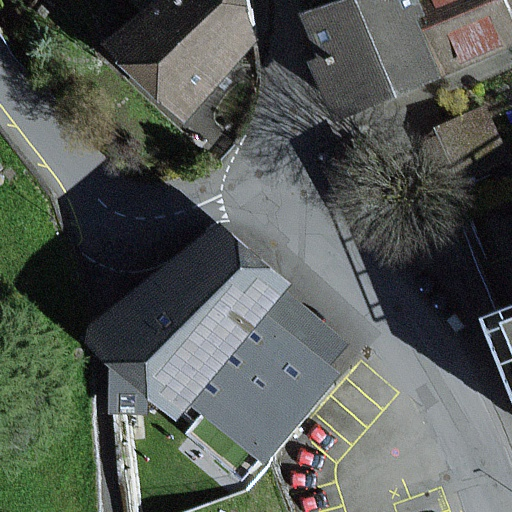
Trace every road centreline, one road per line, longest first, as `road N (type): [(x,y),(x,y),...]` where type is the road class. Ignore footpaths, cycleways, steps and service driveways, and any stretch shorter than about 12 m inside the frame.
road 1 (residential): [(489,511),(344,273),(256,192)]
road 2 (residential): [(256,192),(179,212),(116,207),(0,73)]
road 3 (residential): [(256,192),(274,151),(266,0)]
